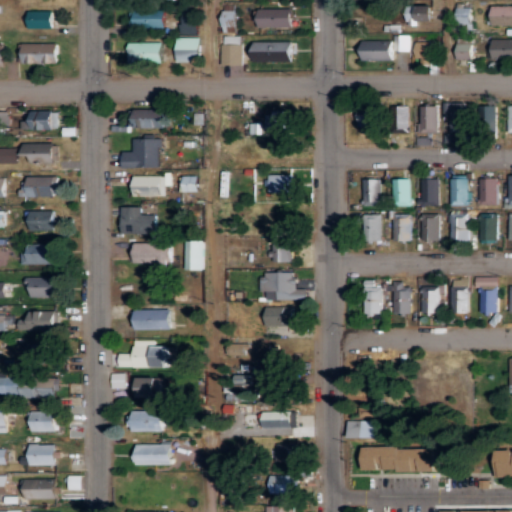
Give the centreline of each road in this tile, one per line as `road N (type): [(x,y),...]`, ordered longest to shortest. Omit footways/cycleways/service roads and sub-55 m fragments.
road 1 (residential): [(0,86),(155,78),(511,81)]
road 2 (residential): [(97,511),(93,0)]
road 3 (residential): [(214,0),(212,511)]
road 4 (residential): [(329,511),(328,0)]
road 5 (residential): [(511,155),(330,158)]
road 6 (residential): [(511,257),(331,254)]
road 7 (residential): [(333,333),(511,334)]
